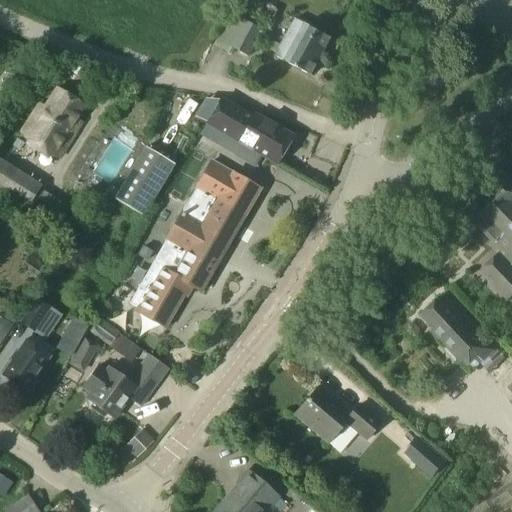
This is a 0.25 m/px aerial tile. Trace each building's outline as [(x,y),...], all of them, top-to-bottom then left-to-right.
[(236,0),(233,6),(271,26),(279,12),(257,0),(236,0)] [(263,31),(245,22),(245,21),(232,15),(215,46),(232,55),(234,51),(249,58),(263,31)] [(305,25),(299,22),(295,20),(292,24),(288,22),(285,28),(289,31),(281,46),(273,43),(270,50),(277,53),(275,57),(285,63),(311,77),(331,39),(305,25)] [(39,104),(20,134),(25,143),(25,146),(47,160),(49,157),(59,159),(82,122),(77,119),(84,108),(56,90),(45,107),(39,104)] [(221,101),(206,125),(200,136),(254,168),(261,157),(277,166),(293,138),(254,116),(252,119),(221,101)] [(145,148),(113,200),(143,218),(175,166),(145,148)] [(0,160),(0,194),(25,210),(47,224),(60,203),(39,189),(41,186),(0,160)] [(154,261),(130,303),(138,307),(135,312),(164,329),(188,287),(200,293),(259,190),(211,162),(166,241),(167,241),(155,262),(154,261)] [(511,186),(504,178),(467,214),(503,252),(481,273),(507,301),(511,296),(511,186)] [(142,247),(137,256),(147,262),(153,253),(142,247)] [(19,324),(34,333),(50,309),(36,299),(19,324)] [(441,343),(460,364),(461,364),(462,363),(465,361),(470,366),(479,357),(483,362),(494,352),(465,320),(460,320),(440,299),(421,316),(443,341),(441,343)] [(0,345),(12,327),(16,322),(6,315),(1,320),(0,319),(0,345)] [(99,319),(89,333),(109,347),(120,334),(99,319)] [(125,339),(115,353),(130,364),(140,351),(125,339)] [(26,340),(1,376),(25,393),(50,357),(26,340)] [(69,363),(83,371),(96,349),(82,340),(69,363)] [(98,365),(80,389),(89,396),(85,400),(92,405),(88,409),(103,420),(106,416),(112,420),(127,399),(140,409),(158,384),(137,369),(126,383),(108,369),(107,371),(98,365)] [(328,444),(344,424),(366,442),(382,423),(359,404),(349,413),(318,387),(294,416),(328,444)] [(133,460),(151,443),(141,433),(123,450),(133,460)] [(418,439),(405,454),(432,478),(445,462),(418,439)] [(218,511),(259,511),(263,508),(267,511),(277,498),(246,472),(236,484),(239,487),(218,511)] [(37,511),(27,496),(3,511),(37,511)]
